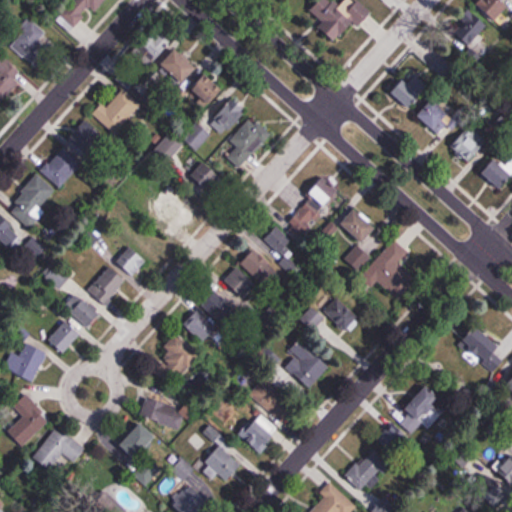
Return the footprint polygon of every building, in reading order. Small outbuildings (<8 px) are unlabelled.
[(90,8),(97,13),(105,0),(72,0),(60,17),(76,28),(90,8)] [(511,2),(509,6),(502,0),(491,0),(484,9),(499,21),(511,5),(511,2)] [(316,1),(316,34),(370,34),(370,1),(316,1)] [(491,33),(476,13),(455,28),(470,48),(491,33)] [(10,43),(36,68),(51,53),(39,41),(46,33),(33,20),(10,43)] [(163,63),(183,83),(198,69),(178,48),(163,63)] [(0,102),(21,82),(13,75),(17,71),(0,53),(0,102)] [(224,91),(207,74),(192,89),(209,106),(224,91)] [(403,78),(391,93),(411,110),(430,87),(415,75),(409,83),(403,78)] [(94,113),(114,132),(139,106),(119,87),(94,113)] [(184,137),(197,149),(217,128),(225,135),(248,110),(232,95),(208,121),(203,117),(184,137)] [(456,119),(435,98),(417,115),(439,137),(456,119)] [(230,140),(237,148),(228,157),(239,169),(272,136),(253,117),(230,140)] [(68,138),(88,157),(107,139),(87,119),(68,138)] [(490,144),(467,127),(450,149),(473,166),(490,144)] [(168,162),(185,144),(172,131),(154,150),(168,162)] [(83,164),(65,146),(41,169),(60,188),(83,164)] [(497,159),(484,173),(501,190),(511,178),(511,160),(505,167),(497,159)] [(226,181),(205,161),(190,177),(211,197),(226,181)] [(57,191),(38,174),(8,207),(27,224),(57,191)] [(308,196),(310,198),(283,224),(296,238),(341,195),(325,179),(308,196)] [(157,200),(181,225),(194,212),(170,187),(157,200)] [(0,240),(10,250),(27,233),(3,209),(0,211),(0,240)] [(364,244),(378,228),(355,209),(341,225),(364,244)] [(153,254),(167,240),(148,221),(134,235),(153,254)] [(282,257),(294,244),(277,227),(264,239),(282,257)] [(362,277),(377,291),(410,254),(395,241),(362,277)] [(117,260),(133,276),(148,261),(132,245),(117,260)] [(345,259),(359,272),(372,258),(358,245),(345,259)] [(265,286),(278,273),(255,250),(242,263),(265,286)] [(44,274),(60,288),(71,276),(55,262),(44,274)] [(89,288),(104,304),(129,280),(113,265),(89,288)] [(257,285),(238,266),(225,280),(244,299),(257,285)] [(102,314),(79,291),(66,304),(89,327),(102,314)] [(202,304),(223,325),(237,311),(216,291),(202,304)] [(325,309),(345,333),(360,320),(340,296),(325,309)] [(313,331),(326,319),(314,307),(301,319),(313,331)] [(187,320),(198,345),(216,337),(205,312),(187,320)] [(82,334),(68,320),(49,338),(63,352),(82,334)] [(511,345),(511,330),(507,326),(492,341),(478,328),(464,342),(470,348),(464,354),(475,365),(480,360),(494,374),(505,362),(501,358),(511,345)] [(171,385),(200,355),(178,333),(164,348),(171,354),(156,370),(171,385)] [(32,381),(50,350),(32,338),(22,354),(14,350),(5,365),(32,381)] [(309,389),(330,367),(307,344),(285,366),(309,389)] [(412,433),(443,402),(428,387),(397,418),(412,433)] [(13,406),(23,416),(8,431),(23,446),(50,420),(26,394),(13,406)] [(141,415),(180,430),(187,413),(148,398),(141,415)] [(241,434),(260,453),(281,432),(261,413),(241,434)] [(158,438),(143,423),(120,444),(135,460),(158,438)] [(233,446),(210,425),(204,432),(219,446),(205,461),(227,482),(243,465),(227,451),(233,446)] [(396,455),(409,438),(391,425),(378,441),(396,455)] [(86,447),(56,427),(35,459),(52,470),(62,454),(76,463),(86,447)] [(463,468),(475,457),(461,442),(449,454),(463,468)] [(343,475),(363,493),(390,464),(370,446),(343,475)] [(511,457),(498,472),(511,485),(511,457)] [(346,511),(354,505),(331,482),(320,492),(326,498),(310,511),(346,511)] [(181,511),(203,511),(211,504),(190,483),(172,502),(181,511)] [(492,493),(497,499),(503,496),(498,488),(492,493)]
